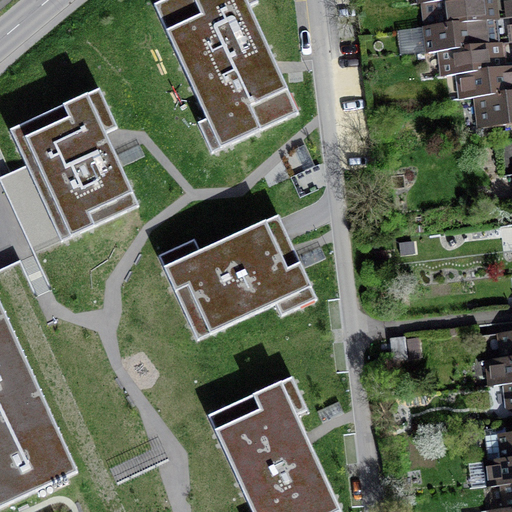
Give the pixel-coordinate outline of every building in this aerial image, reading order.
[(245,0),(164,0),(154,5),(220,151),(299,116),(270,53),(245,0)] [(447,75),(461,73),(464,98),(479,96),(483,130),(511,126),(511,67),(499,69),(497,50),(496,44),(494,26),(493,19),(491,4),(490,0),(422,0),(423,3),(438,1),(441,26),(426,28),(429,52),(444,50),(447,75)] [(60,243),(140,207),(113,148),(89,96),(10,132),(60,243)] [(289,243),(177,294),(199,342),(311,292),(294,254),(289,243)] [(0,511),(72,478),(0,324),(0,511)] [(511,331),(502,333),(505,359),(490,361),(493,385),(507,384),(509,410),(511,409),(511,331)] [(404,338),(390,340),(393,362),(407,360),(404,338)] [(337,511),(306,442),(279,384),(210,415),(254,511),(337,511)] [(506,483),(508,508),(493,510),(493,511),(511,511),(511,432),(507,433),(506,427),(484,430),(487,461),(490,485),(506,483)]
